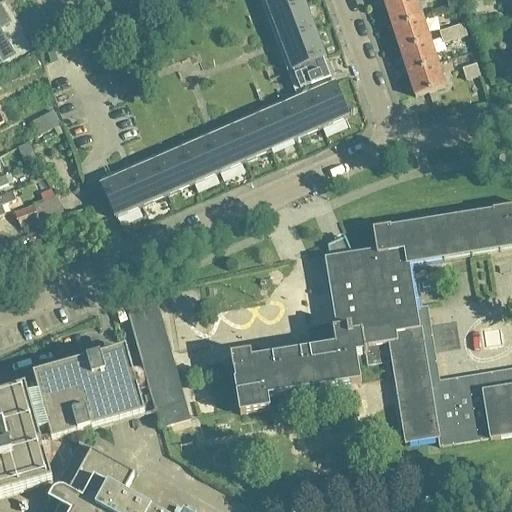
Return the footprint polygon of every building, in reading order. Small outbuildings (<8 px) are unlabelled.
[(303,0),(264,0),(292,71),(300,91),(330,79),(323,59),(325,58),(325,57),(303,0)] [(423,20),(416,0),(406,0),(385,7),(393,29),(423,20)] [(1,7),(0,7),(0,63),(13,56),(0,33),(0,28),(10,23),(1,7)] [(49,44),(74,28),(63,12),(39,28),(49,44)] [(430,42),(423,20),(393,29),(400,52),(430,42)] [(440,33),(442,39),(465,32),(463,26),(440,33)] [(467,37),(465,32),(442,39),(444,45),(467,37)] [(438,65),(430,42),(400,52),(408,75),(438,65)] [(34,56),(5,71),(12,84),(22,78),(18,70),(27,65),(31,73),(40,68),(34,56)] [(445,88),(438,65),(408,75),(415,98),(445,88)] [(480,78),(476,67),(464,71),(467,82),(480,78)] [(102,186),(116,219),(348,118),(334,85),(102,186)] [(475,86),(455,91),(457,100),(477,95),(475,86)] [(61,125),(53,112),(33,122),(40,136),(61,125)] [(0,189),(9,185),(5,177),(0,179),(0,189)] [(0,218),(6,216),(2,207),(16,202),(12,193),(0,198),(0,218)] [(64,217),(56,198),(33,207),(15,214),(21,230),(40,222),(41,227),(64,217)] [(91,207),(66,217),(74,237),(95,229),(101,245),(104,243),(91,207)] [(432,342),(429,321),(429,320),(429,318),(424,319),(423,310),(428,309),(427,308),(417,310),(410,267),(412,267),(412,266),(442,261),(442,262),(445,261),(470,257),(471,257),(473,257),(473,256),(499,252),(499,253),(501,252),(511,250),(511,208),(493,211),(493,213),(421,225),(391,230),(391,228),(373,231),(376,252),(352,256),(351,252),(345,239),(344,240),(346,244),(338,248),(336,243),(328,247),(330,260),(325,260),(336,331),(333,331),(336,348),(252,362),(251,354),(231,357),(233,374),(234,373),(236,383),(235,383),(235,385),(240,411),(239,411),(240,416),(270,411),(268,400),(269,400),(269,399),(294,395),(297,395),(297,394),(322,390),(322,391),(325,390),(350,386),(361,385),(356,356),(364,355),(364,356),(366,356),(365,348),(389,344),(403,431),(405,445),(409,444),(435,440),(447,438),(448,446),(439,448),(439,449),(455,446),(490,440),(490,441),(511,437),(511,371),(448,382),(447,382),(447,384),(440,386),(433,342),(432,342)] [(71,260),(64,241),(48,247),(48,245),(32,252),(42,273),(71,260)] [(0,269),(20,261),(15,249),(13,250),(11,246),(8,247),(0,250),(0,269)] [(185,402),(154,294),(125,306),(155,411),(185,402)] [(0,501),(53,486),(38,433),(48,430),(51,442),(145,415),(126,349),(33,376),(38,395),(28,398),(27,393),(0,400),(0,501)] [(190,421),(185,403),(157,412),(162,429),(190,421)] [(150,511),(123,497),(134,477),(80,446),(48,502),(60,509),(58,511),(150,511)] [(465,511),(468,511),(475,501),(466,496),(459,508),(465,511)]
